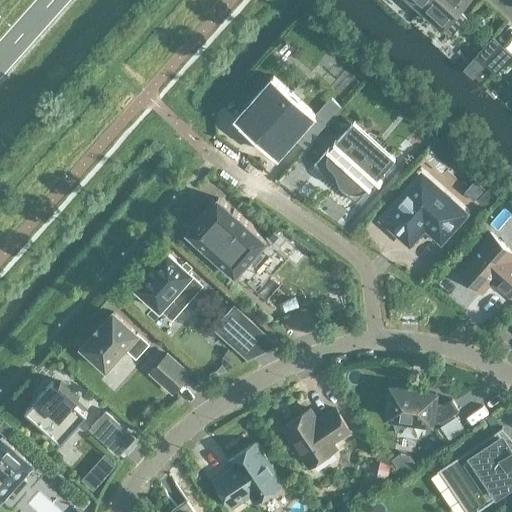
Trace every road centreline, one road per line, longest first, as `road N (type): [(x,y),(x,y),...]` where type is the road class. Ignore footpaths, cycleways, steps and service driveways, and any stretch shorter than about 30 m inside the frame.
road 1 (residential): [(377,339),(332,349),(213,405),(144,470),(121,511)]
road 2 (residential): [(205,149),(365,266),(377,339)]
road 3 (residential): [(377,339),(432,341),(511,373)]
